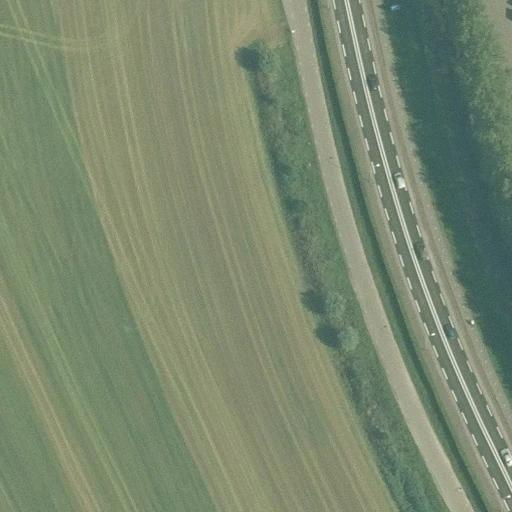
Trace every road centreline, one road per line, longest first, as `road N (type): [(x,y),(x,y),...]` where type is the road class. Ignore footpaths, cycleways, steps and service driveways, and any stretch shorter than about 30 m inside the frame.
road 1 (tertiary): [(296,0),(369,303),(465,511)]
road 2 (primary): [(511,478),(484,427),(403,218),(343,0)]
